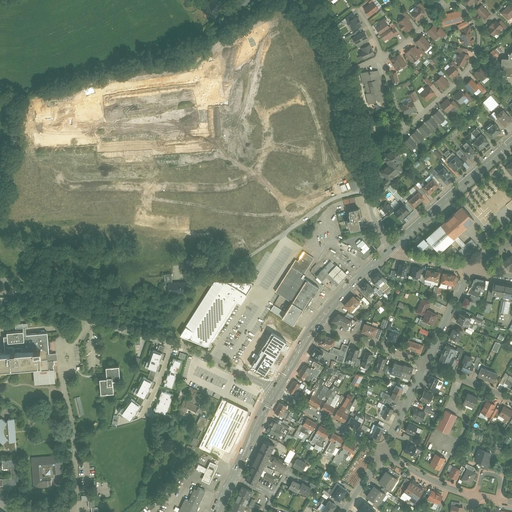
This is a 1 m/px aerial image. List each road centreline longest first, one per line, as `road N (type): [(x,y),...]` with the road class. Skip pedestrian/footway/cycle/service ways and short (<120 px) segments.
road 1 (residential): [(382,57),(401,131),(475,56),(477,28),(455,0)]
road 2 (residential): [(147,188),(53,184),(59,126),(147,101)]
road 3 (unclassified): [(366,190),(329,201),(232,266),(175,268)]
road 4 (secondary): [(511,140),(392,247)]
road 5 (residential): [(147,188),(145,302),(135,331)]
road 6 (unclassified): [(135,331),(17,289)]
road 7 (residential): [(382,452),(274,392)]
road 8 (residential): [(340,72),(366,190)]
